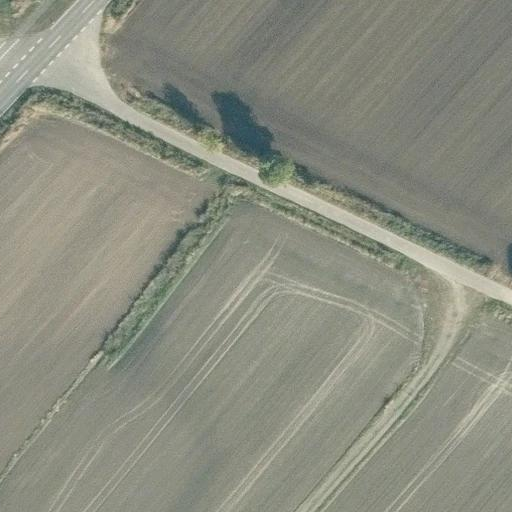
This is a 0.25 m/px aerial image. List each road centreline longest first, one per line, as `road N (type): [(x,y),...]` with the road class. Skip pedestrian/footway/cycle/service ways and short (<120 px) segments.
road 1 (unclassified): [(34,63),(162,136),(511,294)]
road 2 (track): [(457,270),(443,326),(291,511)]
